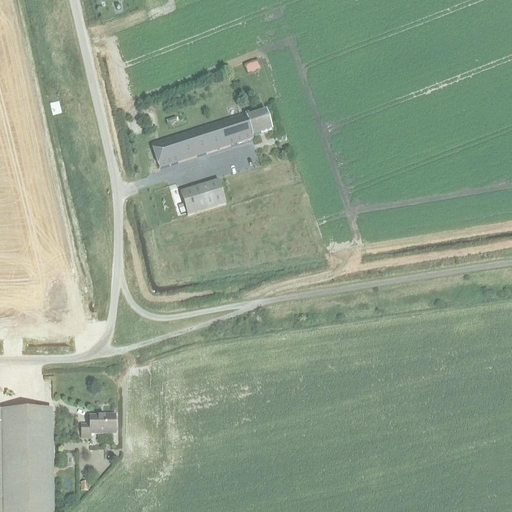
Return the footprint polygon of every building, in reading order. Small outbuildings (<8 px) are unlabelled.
[(244,61),(247,69),(259,65),(256,57),(244,61)] [(221,84),(201,91),(204,99),(224,92),(221,84)] [(159,171),(253,140),(252,137),(271,131),(265,113),(249,119),(248,116),(245,117),(245,115),(151,146),(159,171)] [(186,176),(179,177),(181,185),(188,184),(186,176)] [(226,205),(218,182),(180,194),(184,208),(186,214),(187,217),(226,205)] [(184,208),(178,210),(180,216),(186,214),(184,208)] [(53,511),(52,412),(0,412),(0,511),(53,511)] [(90,426),(81,426),(81,439),(90,439),(90,435),(115,435),(115,416),(104,416),(104,417),(90,417),(90,426)] [(57,468),(65,468),(65,457),(57,457),(57,468)]
